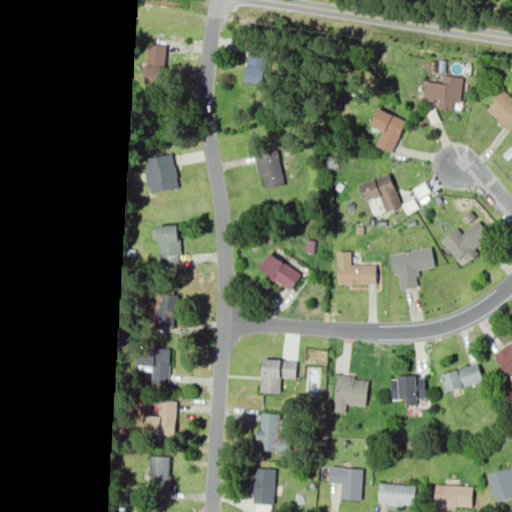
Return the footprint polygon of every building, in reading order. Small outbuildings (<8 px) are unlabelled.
[(166,71),(146,70),(147,42),(167,42),(166,71)] [(263,82),(246,80),(250,45),(267,47),(263,82)] [(463,108),(441,106),(442,100),(422,97),(426,71),(467,75),(463,108)] [(511,126),(511,128),(487,109),(505,87),(511,92),(511,126)] [(394,151),(380,146),(385,130),(369,124),(375,107),(406,118),(394,151)] [(286,185),(271,189),(268,175),(259,177),(253,152),(278,147),(286,185)] [(181,189),(174,151),(144,157),(152,195),(181,189)] [(404,202),(389,208),(383,192),(367,198),(360,182),(391,170),(404,202)] [(457,262),(439,238),(457,224),(463,232),(481,219),(493,235),(457,262)] [(159,222),(178,221),(180,260),(161,261),(159,222)] [(431,246),(394,251),(398,283),(414,281),(412,268),(434,265),(431,246)] [(376,281),(339,282),(337,250),(353,249),(353,263),(375,262),(376,281)] [(257,270),(289,292),(302,273),(270,251),(257,270)] [(175,325),(179,286),(155,284),(152,323),(175,325)] [(170,379),(155,378),(156,363),(146,362),(147,342),(172,343),(170,379)] [(493,356),(511,345),(511,373),(505,377),(493,356)] [(280,376),(278,390),(258,388),(262,354),(301,358),(299,378),(280,376)] [(483,384),(448,395),(440,373),(475,361),(483,384)] [(426,397),(389,399),(388,376),(425,373),(426,397)] [(333,413),(338,375),(371,379),(368,404),(350,402),(349,415),(333,413)] [(176,432),(153,430),(154,413),(161,413),(162,398),(179,399),(176,432)] [(289,451),(263,448),(266,412),(281,413),(279,438),(291,440),(289,451)] [(170,493),(173,454),(150,452),(146,491),(170,493)] [(362,499),(340,497),(342,483),(327,482),(329,463),(365,467),(362,499)] [(275,502),(252,501),(254,464),(277,466),(275,502)] [(511,497),(497,503),(488,476),(511,466),(511,497)] [(377,480),(414,482),(413,506),(376,504),(377,480)] [(438,484),(474,486),(473,510),(436,508),(438,484)]
